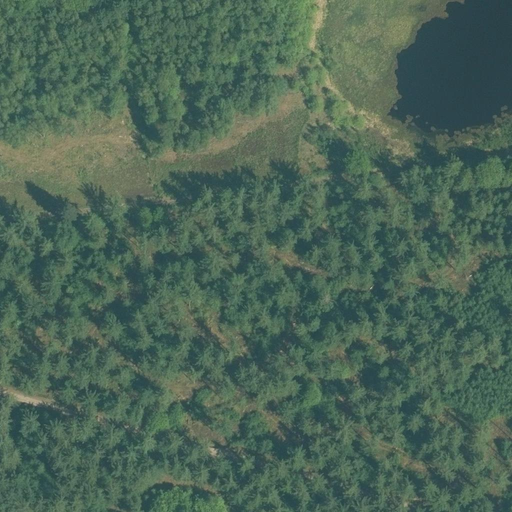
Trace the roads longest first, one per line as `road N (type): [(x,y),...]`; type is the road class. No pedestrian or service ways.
road 1 (track): [(511,155),(0,220)]
road 2 (unknown): [(409,511),(0,396)]
